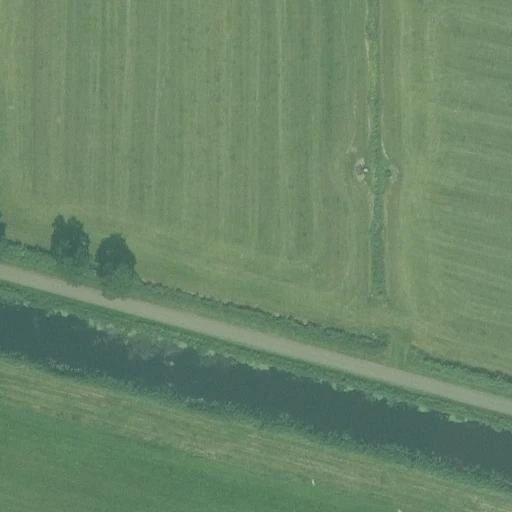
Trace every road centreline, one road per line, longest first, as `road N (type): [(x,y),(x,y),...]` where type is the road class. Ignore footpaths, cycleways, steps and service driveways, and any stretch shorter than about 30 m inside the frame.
road 1 (unclassified): [(511,410),(0,272)]
road 2 (track): [(500,511),(0,379)]
